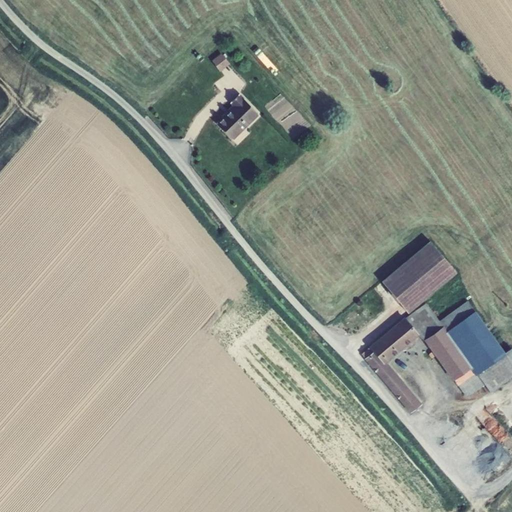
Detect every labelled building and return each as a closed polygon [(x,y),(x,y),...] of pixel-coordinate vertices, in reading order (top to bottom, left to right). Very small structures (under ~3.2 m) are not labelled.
[(222,70),(232,63),(224,52),(214,59),(222,70)] [(234,106),(216,123),(232,140),(258,114),(238,94),(230,103),(234,106)] [(382,282),(407,312),(456,272),(431,242),(382,282)] [(511,365),(505,355),(467,301),(440,322),(444,327),(477,373),(484,382),(490,392),(511,376),(511,365)] [(426,340),(444,327),(440,322),(426,304),(405,320),(418,334),(426,340)] [(385,362),(418,334),(405,320),(405,319),(362,354),(410,411),(420,404),(385,362)] [(426,340),(459,386),(477,373),(444,327),(426,340)] [(459,386),(466,397),(484,382),(477,373),(459,386)]
